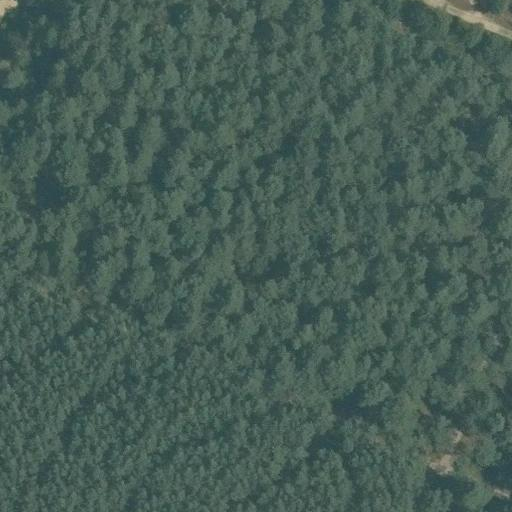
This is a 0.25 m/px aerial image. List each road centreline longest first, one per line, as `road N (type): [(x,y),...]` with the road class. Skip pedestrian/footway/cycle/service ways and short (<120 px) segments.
road 1 (track): [(0,286),(434,473)]
road 2 (track): [(511,301),(434,473)]
